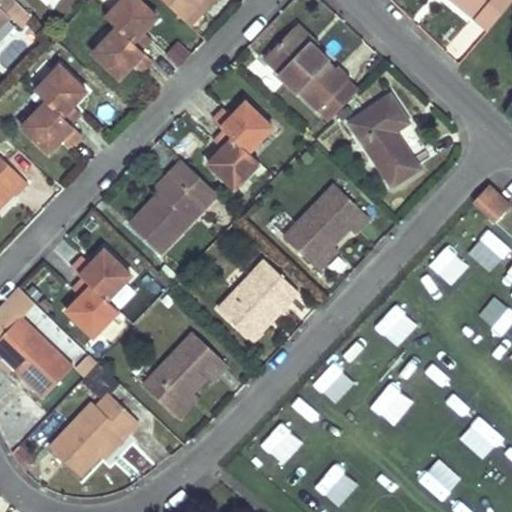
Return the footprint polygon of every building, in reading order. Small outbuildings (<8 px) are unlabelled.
[(17,2),(15,0),(0,0),(0,27),(11,16),(7,13),(17,2)] [(140,0),(122,0),(106,17),(118,28),(95,52),(122,77),(136,63),(143,70),(151,60),(141,50),(152,39),(141,28),(155,14),(140,0)] [(167,0),(187,18),(204,0),(167,0)] [(215,0),(204,0),(187,18),(193,23),(215,0)] [(452,0),(484,28),(510,0),(452,0)] [(295,23),(317,43),(321,39),(300,19),(295,23)] [(295,23),(267,53),(322,105),(323,104),(332,113),(345,100),(336,91),(350,77),(353,73),(340,62),(338,64),(317,43),(295,23)] [(61,64),(37,90),(49,101),(25,126),(51,150),(65,135),(73,143),(82,133),(72,124),(82,113),(72,103),(87,88),(61,64)] [(359,86),(350,77),(336,91),(345,100),(359,86)] [(393,90),(351,117),(394,182),(423,163),(399,124),(410,117),(393,90)] [(225,105),(213,117),(223,126),(214,135),(223,144),(209,158),(236,183),(262,157),(251,147),(274,123),(247,98),(233,113),(225,105)] [(0,153),(0,200),(11,189),(15,194),(28,180),(0,153)] [(218,187),(182,153),(171,164),(177,170),(161,186),(131,217),(162,246),(218,187)] [(171,164),(155,181),(161,186),(177,170),(171,164)] [(338,178),(286,230),(317,260),(336,240),(354,222),(358,226),(372,211),(338,178)] [(511,204),(491,184),(475,201),(496,221),(511,204)] [(11,189),(0,200),(0,210),(15,194),(11,189)] [(340,244),(336,240),(317,260),(321,263),(340,244)] [(81,250),(69,261),(81,273),(72,282),(79,288),(65,303),(92,329),(117,304),(105,292),(129,267),(104,242),(89,258),(81,250)] [(269,255),(223,303),(255,334),(272,316),(268,312),(286,294),(290,298),(301,286),(269,255)] [(268,312),(272,316),(290,298),(286,294),(268,312)] [(18,305),(0,323),(0,331),(8,340),(0,347),(12,359),(16,355),(46,383),(71,358),(18,305)] [(195,328),(145,379),(174,406),(193,387),(209,370),(214,374),(228,360),(195,328)] [(89,393),(44,437),(74,466),(96,443),(117,422),(120,427),(134,413),(104,385),(93,396),(89,393)] [(197,392),(193,387),(174,406),(178,410),(197,392)] [(117,422),(96,443),(100,448),(120,427),(117,422)]
